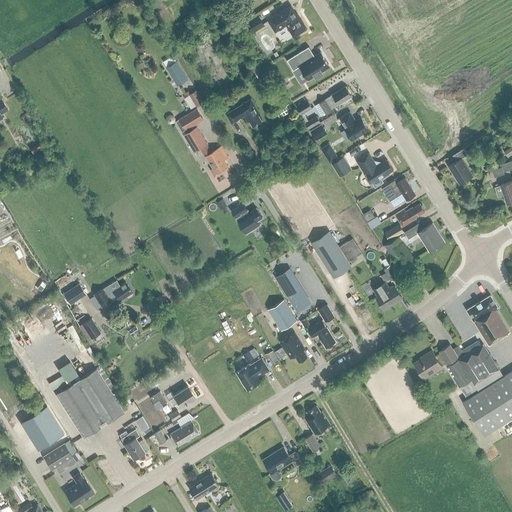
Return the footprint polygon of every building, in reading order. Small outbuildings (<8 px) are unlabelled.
[(295,13),(294,14),(290,7),(268,21),(274,32),(286,25),(293,37),(304,30),(303,28),(304,28),(300,22),(300,21),(299,22),(295,16),(296,15),(295,13)] [(263,25),(262,24),(257,16),(245,24),(251,32),(263,25)] [(308,46),(286,60),(292,70),(299,66),(308,80),(315,75),(315,76),(322,72),(321,70),(329,65),(321,53),(313,57),(311,55),(312,54),(308,46)] [(166,68),(177,85),(187,78),(177,61),(166,68)] [(254,71),(258,78),(268,73),(263,65),(254,71)] [(319,104),(326,114),(332,110),(331,109),(351,97),(345,87),(319,104)] [(204,102),(197,90),(189,94),(196,107),(204,102)] [(251,99),(226,114),(232,124),(244,117),(248,122),(250,121),(253,126),(262,121),(258,116),(260,114),(251,99)] [(297,108),(301,114),(303,113),(311,108),(307,102),(297,108)] [(205,158),(206,157),(213,169),(210,170),(215,178),(221,174),(219,171),(228,166),(224,160),(228,158),(221,147),(210,154),(205,146),(207,145),(196,128),(195,125),(202,120),(196,110),(176,122),(182,133),(186,130),(188,133),(183,136),(193,153),(200,149),(205,158)] [(368,130),(361,118),(355,122),(349,112),(339,119),(345,128),(344,129),(351,140),(368,130)] [(167,117),(166,120),(167,124),(171,125),(174,123),(175,119),(173,116),(170,115),(167,117)] [(308,123),(311,128),(320,122),(316,118),(308,123)] [(310,131),(316,140),(328,134),(321,124),(310,131)] [(329,144),(321,149),(326,157),(330,163),(338,158),(329,144)] [(448,166),(460,184),(472,176),(461,159),(467,155),(463,149),(452,156),(456,162),(448,166)] [(379,164),(374,163),(368,153),(356,161),(363,173),(365,172),(372,184),(388,174),(388,173),(393,170),(387,160),(380,164),(379,164)] [(332,164),(339,176),(352,169),(344,156),(332,164)] [(511,160),(499,165),(502,173),(511,168),(511,160)] [(511,201),(511,174),(511,175),(511,181),(501,185),(501,186),(496,188),(499,195),(503,194),(507,204),(511,201)] [(399,191),(406,201),(415,195),(404,178),(389,188),(393,195),(399,191)] [(222,199),(216,203),(221,210),(227,205),(222,199)] [(398,203),(389,209),(381,214),(384,219),(401,209),(398,203)] [(247,211),(243,204),(231,211),(246,234),(259,226),(256,222),(262,218),(256,209),(248,213),(247,211)] [(398,216),(402,222),(400,223),(402,227),(416,218),(415,217),(424,211),(419,204),(413,209),(412,207),(398,216)] [(374,216),(370,209),(362,214),(367,221),(374,216)] [(444,242),(432,223),(422,230),(418,224),(383,246),(397,269),(412,260),(401,243),(417,233),(429,251),(444,242)] [(385,234),(389,240),(402,232),(398,225),(385,234)] [(312,242),(334,276),(351,265),(329,232),(312,242)] [(350,249),(345,253),(350,261),(356,257),(350,249)] [(377,261),(383,270),(391,282),(397,277),(389,266),(384,257),(377,261)] [(289,268),(276,277),(297,311),(311,302),(289,268)] [(93,295),(101,307),(110,302),(110,301),(116,297),(119,301),(127,295),(128,297),(131,295),(130,294),(132,293),(125,282),(112,290),(108,284),(93,295)] [(63,293),(70,305),(86,294),(79,283),(63,293)] [(376,298),(383,310),(401,298),(394,287),(389,290),(385,283),(373,290),(377,297),(376,298)] [(498,308),(490,295),(466,310),(489,345),(510,332),(496,309),(498,308)] [(296,321),(283,300),(268,310),(281,330),(296,321)] [(327,305),(318,310),(325,322),(334,317),(327,305)] [(78,326),(87,341),(100,332),(91,318),(78,326)] [(306,318),(301,321),(305,329),(310,326),(306,318)] [(317,335),(325,348),(336,342),(322,320),(308,329),(313,337),(317,335)] [(135,326),(127,331),(131,336),(139,331),(135,326)] [(280,342),(290,358),(295,355),(299,362),(307,357),(303,350),(304,349),(294,333),(280,342)] [(96,340),(92,342),(96,347),(98,350),(101,348),(96,340)] [(462,403),(483,436),(511,418),(511,371),(503,377),(483,345),(464,356),(458,346),(452,350),(449,345),(439,352),(440,353),(434,357),(431,352),(424,356),(425,357),(414,364),(423,378),(442,367),(441,366),(446,363),(448,366),(446,367),(459,388),(460,388),(467,400),(462,403)] [(244,354),(248,362),(253,359),(249,351),(244,354)] [(265,355),(271,366),(278,362),(272,351),(265,355)] [(249,365),(236,373),(247,391),(260,383),(257,378),(269,371),(261,359),(250,366),(249,365)] [(56,392),(83,436),(101,426),(99,423),(106,419),(107,421),(124,411),(96,366),(56,392)] [(177,403),(180,408),(194,399),(187,387),(173,396),(173,397),(168,400),(172,406),(177,403)] [(166,402),(159,391),(149,397),(153,403),(158,400),(161,405),(166,402)] [(307,412),(311,419),(309,420),(308,424),(314,434),(330,425),(322,412),(321,413),(317,406),(307,412)] [(169,417),(171,421),(180,416),(177,412),(169,417)] [(188,413),(176,420),(181,428),(169,435),(176,447),(198,434),(189,419),(192,417),(188,413)] [(123,445),(132,460),(143,453),(143,452),(147,450),(141,441),(137,443),(134,439),(138,437),(134,430),(126,435),(124,432),(119,436),(121,439),(120,440),(124,445),(123,445)] [(165,441),(159,432),(154,435),(159,444),(165,441)] [(320,448),(312,434),(304,439),(313,452),(320,448)] [(69,440),(64,443),(71,455),(77,452),(69,440)] [(64,443),(43,456),(52,470),(73,457),(64,443)] [(270,473),(268,474),(272,480),(276,480),(279,478),(280,474),(277,468),(290,461),(294,467),(301,463),(294,452),(288,456),(283,449),(263,461),(270,473)] [(77,452),(71,455),(73,457),(75,461),(81,458),(77,452)] [(337,476),(331,466),(317,474),(323,484),(337,476)] [(65,491),(74,505),(79,502),(80,504),(87,499),(86,497),(93,492),(88,485),(87,486),(82,480),(84,479),(79,472),(72,477),(77,483),(65,491)] [(192,488),(191,489),(197,499),(212,490),(212,491),(213,490),(214,491),(219,488),(218,487),(219,486),(211,473),(194,483),(196,486),(192,488)] [(10,476),(1,482),(9,495),(18,489),(10,476)] [(276,496),(285,510),(293,505),(284,491),(276,496)] [(19,511),(42,511),(38,505),(33,508),(30,503),(18,510),(19,511)]
